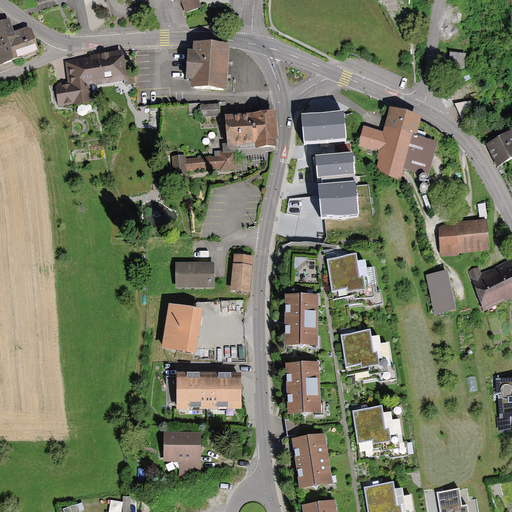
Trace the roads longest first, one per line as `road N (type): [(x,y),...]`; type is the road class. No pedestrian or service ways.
road 1 (tertiary): [(283,105),(259,285),(266,483)]
road 2 (tertiary): [(63,43),(251,43)]
road 3 (tertiary): [(421,109),(469,146),(511,223)]
